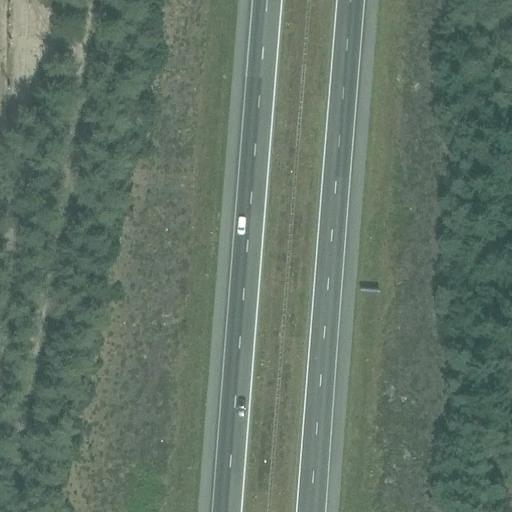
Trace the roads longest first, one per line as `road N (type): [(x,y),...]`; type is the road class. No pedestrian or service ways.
road 1 (track): [(12,511),(97,0)]
road 2 (motorway): [(265,0),(222,511)]
road 3 (motorway): [(305,511),(346,0)]
